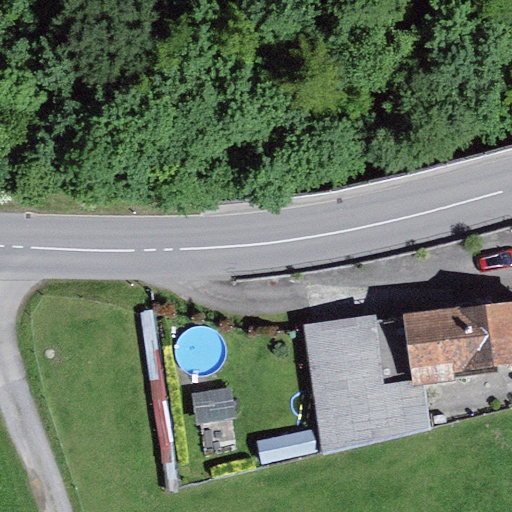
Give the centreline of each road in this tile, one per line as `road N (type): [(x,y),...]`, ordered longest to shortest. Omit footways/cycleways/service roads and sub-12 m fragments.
road 1 (tertiary): [(0,246),(262,245),(511,190)]
road 2 (track): [(0,353),(55,511)]
